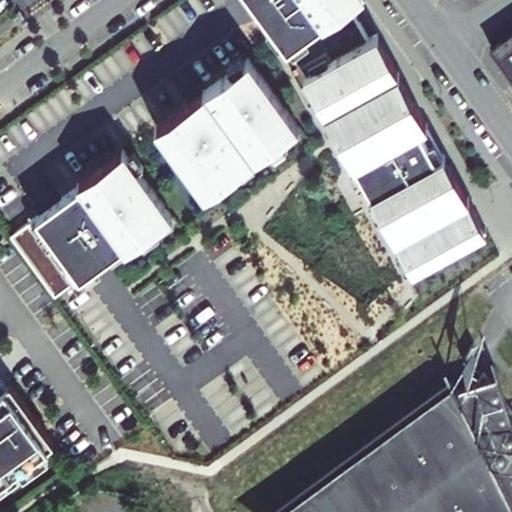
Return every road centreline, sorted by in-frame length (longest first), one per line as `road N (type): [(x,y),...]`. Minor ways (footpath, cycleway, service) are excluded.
road 1 (tertiary): [(413,0),(511,134)]
road 2 (residential): [(0,88),(123,0)]
